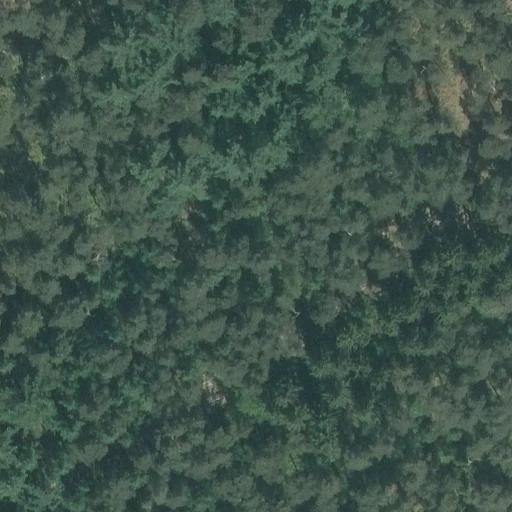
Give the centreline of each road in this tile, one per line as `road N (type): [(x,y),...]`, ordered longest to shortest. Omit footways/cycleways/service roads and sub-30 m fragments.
road 1 (track): [(0,507),(299,332)]
road 2 (track): [(299,332),(511,142)]
road 3 (track): [(299,332),(467,511)]
